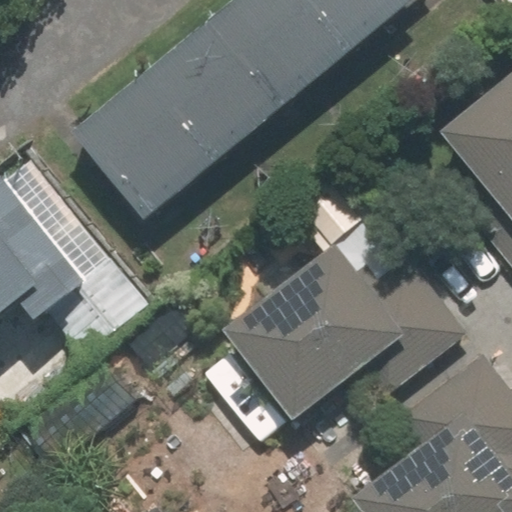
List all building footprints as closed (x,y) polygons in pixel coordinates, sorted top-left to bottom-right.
[(158,216),(426,0),(239,0),(85,124),(158,216)] [(511,76),(457,124),(490,162),(455,192),(511,258),(511,76)] [(85,279),(3,173),(0,175),(0,311),(16,300),(32,320),(85,279)] [(363,233),(242,322),(308,411),(429,322),(363,233)] [(511,511),(511,432),(485,399),(368,494),(382,511),(511,511)]
